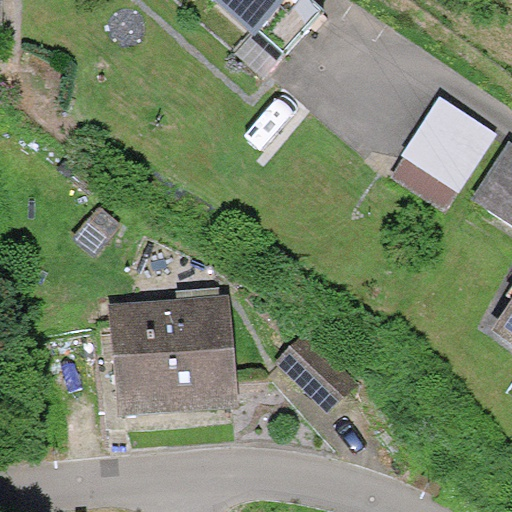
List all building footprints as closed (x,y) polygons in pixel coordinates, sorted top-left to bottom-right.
[(294,0),(224,0),(262,35),(294,0)] [(497,132),(443,99),(395,179),(449,211),(497,132)] [(511,145),(477,204),(511,224),(511,145)] [(111,309),(121,423),(240,412),(230,298),(111,309)] [(511,313),(498,333),(511,342),(511,313)]
